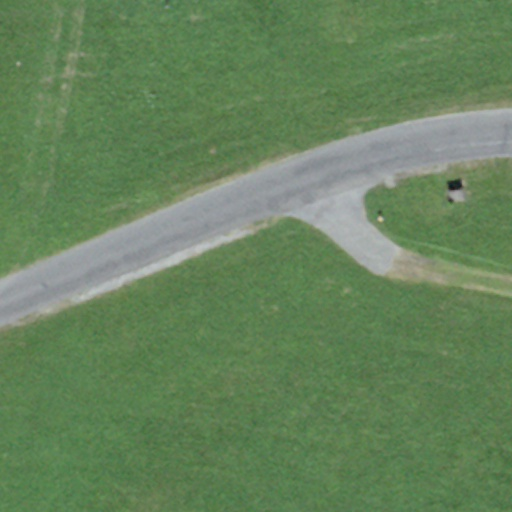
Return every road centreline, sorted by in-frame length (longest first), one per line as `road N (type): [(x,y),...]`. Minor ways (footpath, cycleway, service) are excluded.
road 1 (unclassified): [(0,305),(375,150),(511,132)]
road 2 (track): [(319,172),(370,248),(511,287)]
